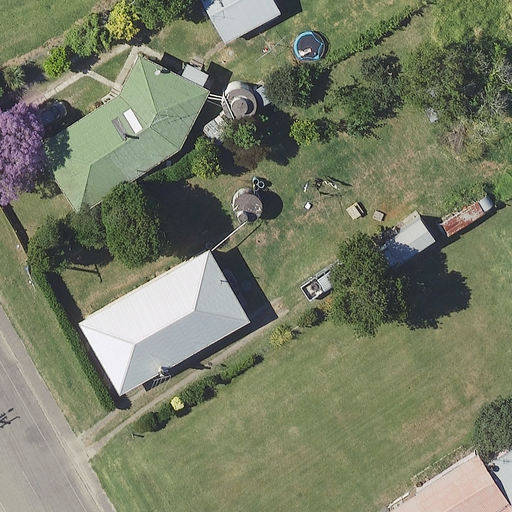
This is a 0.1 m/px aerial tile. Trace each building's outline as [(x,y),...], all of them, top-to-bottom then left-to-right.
[(279,4),(277,0),(203,0),(222,35),(279,4)] [(71,206),(210,119),(172,54),(139,41),(119,90),(32,144),(71,206)] [(254,175),(224,195),(240,220),(270,201),(254,175)] [(245,311),(205,240),(76,314),(116,384),(245,311)] [(511,425),(389,491),(400,511),(399,511),(511,511),(511,507),(511,506),(511,425)]
